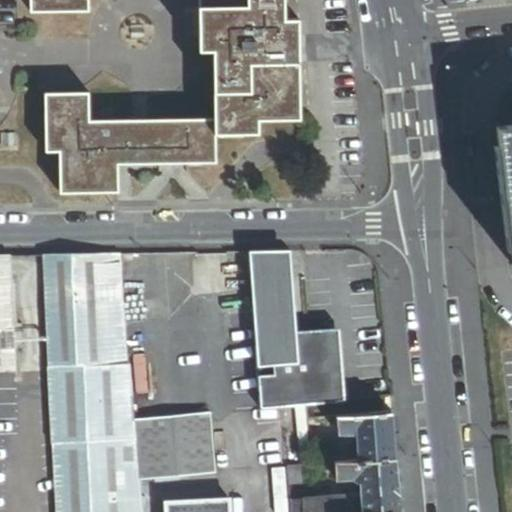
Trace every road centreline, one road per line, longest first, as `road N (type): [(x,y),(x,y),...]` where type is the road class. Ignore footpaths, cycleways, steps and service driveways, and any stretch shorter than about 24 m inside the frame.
road 1 (residential): [(421,227),(0,232)]
road 2 (residential): [(421,227),(454,511)]
road 3 (residential): [(399,30),(421,227)]
